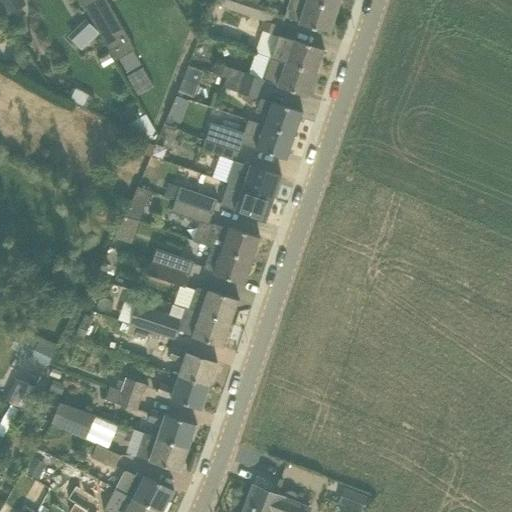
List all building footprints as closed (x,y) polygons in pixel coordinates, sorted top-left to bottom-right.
[(26,4),(23,0),(0,0),(0,3),(7,15),(26,4)] [(107,0),(97,0),(85,7),(117,61),(120,59),(126,69),(128,73),(143,64),(135,50),(136,50),(107,0)] [(253,16),(263,20),(270,22),(274,9),(268,7),(269,3),(267,3),(256,0),(215,0),(215,4),(253,16)] [(329,34),(335,17),(338,10),(308,0),(290,0),(286,13),(285,17),(300,22),(299,24),(329,34)] [(308,0),(338,10),(341,0),(308,0)] [(80,49),(100,33),(87,17),(67,33),(80,49)] [(278,36),(271,57),(317,72),(324,49),(279,34),(282,26),(270,22),(263,20),(259,30),(263,31),(278,36)] [(28,64),(21,53),(10,60),(18,71),(28,64)] [(262,79),(263,79),(268,80),(267,81),(279,85),(278,87),(308,97),(317,72),(271,57),(270,57),(262,78),(262,79)] [(195,97),(204,70),(187,64),(179,91),(195,97)] [(138,95),(154,86),(143,67),(127,76),(138,95)] [(249,74),(245,72),(230,67),(226,77),(242,83),(260,89),(263,79),(262,79),(262,78),(249,74)] [(257,98),(260,89),(226,77),(223,87),(257,98)] [(70,99),(83,106),(89,95),(76,88),(70,99)] [(295,135),(303,112),(273,102),(261,98),(257,110),(269,114),(265,125),(295,135)] [(156,131),(146,114),(129,124),(134,133),(144,137),(156,131)] [(257,149),(287,159),(295,135),(265,125),(248,119),(244,133),(212,122),(206,139),(239,151),(242,143),(257,147),(257,149)] [(239,151),(206,139),(202,149),(235,160),(236,160),(239,151)] [(236,160),(235,160),(228,182),(274,198),(282,174),(251,164),(251,165),(236,160)] [(219,193),(222,182),(199,177),(196,188),(219,193)] [(221,204),(236,209),(235,212),(265,222),(274,198),(228,182),(221,204)] [(176,199),(180,187),(170,183),(166,196),(176,199)] [(127,218),(138,222),(148,190),(137,186),(127,218)] [(213,212),(218,199),(180,186),(180,187),(176,199),(213,212)] [(209,224),(213,212),(176,199),(172,211),(200,221),(209,224)] [(138,222),(127,218),(123,217),(120,227),(116,238),(119,239),(131,243),(138,222)] [(213,225),(207,244),(211,246),(252,261),(260,237),(230,227),(229,228),(214,223),(213,225)] [(203,269),(215,273),(214,274),(244,284),(252,261),(211,246),(203,269)] [(152,262),(190,274),(194,261),(157,248),(152,262)] [(148,274),(186,287),(190,274),(152,262),(148,274)] [(195,290),(190,309),(231,323),(239,300),(208,291),(196,287),(195,290)] [(184,307),(180,319),(137,304),(130,324),(168,337),(175,339),(178,329),(194,334),(193,337),(223,347),(231,323),(190,309),(184,307)] [(90,316),(85,314),(74,335),(82,340),(86,333),(90,335),(94,326),(90,324),(94,315),(91,314),(90,316)] [(168,337),(130,324),(122,321),(120,327),(128,329),(126,334),(146,340),(147,336),(167,342),(168,337)] [(28,334),(19,351),(31,357),(40,340),(28,334)] [(128,357),(131,350),(116,345),(114,352),(128,357)] [(209,386),(218,362),(173,347),(169,358),(183,363),(179,376),(209,386)] [(141,397),(146,383),(126,376),(124,382),(118,380),(115,388),(141,397)] [(171,399),(201,409),(209,386),(179,376),(175,388),(160,383),(157,394),(171,399)] [(35,386),(16,377),(5,400),(25,409),(35,386)] [(63,395),(66,384),(55,380),(51,391),(63,395)] [(141,397),(115,388),(110,386),(105,399),(136,410),(141,397)] [(60,402),(52,423),(86,438),(95,415),(60,402)] [(188,449),(196,424),(165,413),(152,408),(148,418),(162,424),(157,438),(188,449)] [(44,431),(49,421),(36,415),(31,424),(44,431)] [(109,446),(118,423),(97,415),(88,438),(109,446)] [(135,456),(180,471),(188,449),(157,438),(136,429),(128,452),(135,455),(135,456)] [(92,454),(96,444),(86,439),(83,445),(85,451),(92,454)] [(91,457),(115,468),(121,455),(97,444),(91,457)] [(35,457),(27,472),(38,478),(47,464),(35,457)] [(161,511),(162,511),(174,490),(145,475),(136,471),(135,474),(125,470),(116,488),(115,489),(133,498),(161,511)] [(28,473),(3,511),(17,511),(21,506),(31,511),(35,511),(51,487),(28,473)] [(81,507),(87,511),(96,497),(75,484),(66,498),(74,503),(81,507)] [(311,511),(313,507),(298,501),(299,499),(298,495),(297,493),(295,491),(292,490),(289,490),(287,492),(285,493),(284,494),(283,497),(255,487),(245,511),(311,511)] [(359,511),(361,511),(368,496),(344,487),(338,504),(359,511)] [(113,503),(107,511),(161,511),(133,498),(127,510),(113,503)] [(68,511),(88,511),(87,511),(81,507),(74,503),(68,511)]
